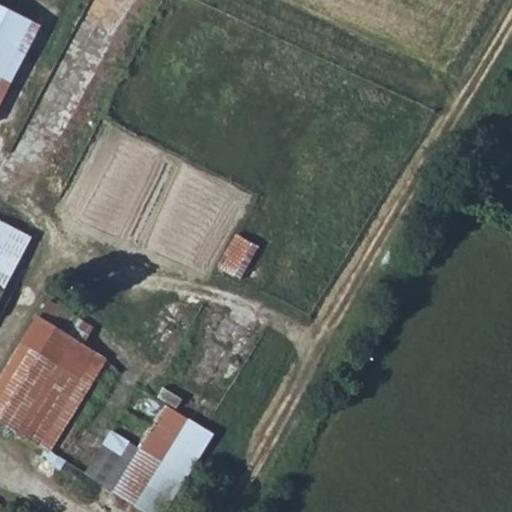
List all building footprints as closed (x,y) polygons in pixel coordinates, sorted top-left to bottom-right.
[(0,0),(0,83),(42,10),(23,0),(0,0)] [(0,277),(24,235),(0,221),(0,277)] [(248,277),(257,240),(229,233),(220,270),(248,277)] [(30,239),(24,235),(0,277),(0,291),(30,239)] [(0,367),(38,301),(34,298),(0,348),(0,367)] [(92,340),(38,301),(0,367),(0,407),(30,428),(92,340)] [(159,511),(212,436),(163,403),(106,487),(143,511),(159,511)]
